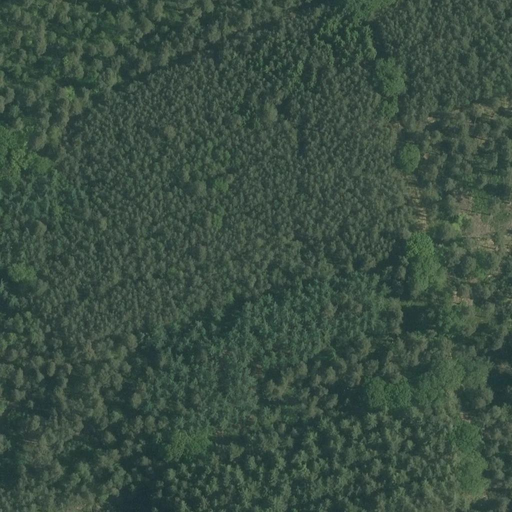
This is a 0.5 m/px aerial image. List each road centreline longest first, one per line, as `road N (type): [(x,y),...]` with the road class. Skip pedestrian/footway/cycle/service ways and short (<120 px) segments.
road 1 (track): [(360,0),(487,511)]
road 2 (track): [(0,193),(99,103),(341,0)]
road 3 (track): [(0,429),(29,365),(0,265)]
